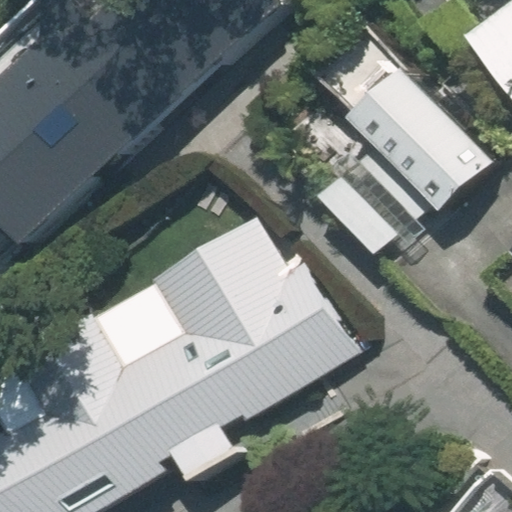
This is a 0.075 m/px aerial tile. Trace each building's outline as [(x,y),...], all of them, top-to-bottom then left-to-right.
[(108,0),(0,100),(0,210),(40,254),(314,0),(108,0)] [(511,15),(487,36),(511,68),(511,15)] [(455,214),(509,164),(419,68),(366,118),(455,214)] [(446,207),(389,147),(332,201),(389,261),(446,207)] [(104,312),(35,355),(73,416),(0,461),(0,475),(23,511),(118,511),(192,466),(203,483),(253,451),(242,434),(369,354),(313,265),(300,273),(266,217),(165,280),(200,336),(142,372),(104,312)]
